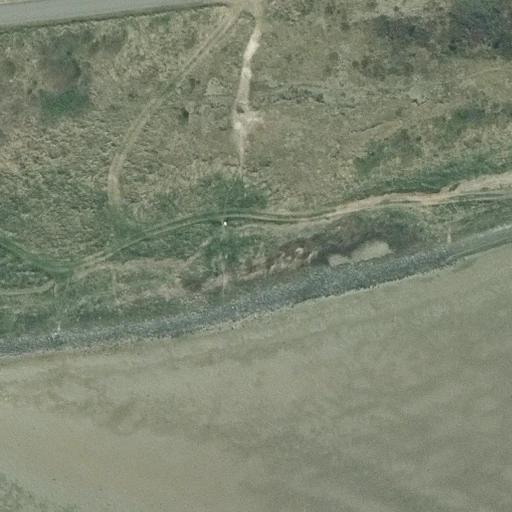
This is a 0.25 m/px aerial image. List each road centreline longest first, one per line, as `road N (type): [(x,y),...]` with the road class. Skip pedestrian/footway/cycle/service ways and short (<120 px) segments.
road 1 (track): [(0,251),(49,284),(84,274),(120,244),(106,178),(128,131),(243,0)]
road 2 (unclassified): [(0,12),(136,0)]
